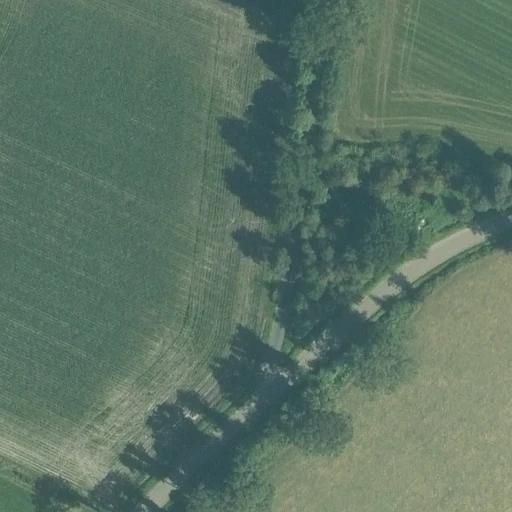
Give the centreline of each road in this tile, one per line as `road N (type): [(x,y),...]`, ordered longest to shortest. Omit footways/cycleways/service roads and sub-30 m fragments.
road 1 (unclassified): [(275,393),(270,367),(322,0)]
road 2 (unclassified): [(275,393),(411,271),(448,245),(511,220)]
road 3 (unclassified): [(148,511),(275,393)]
